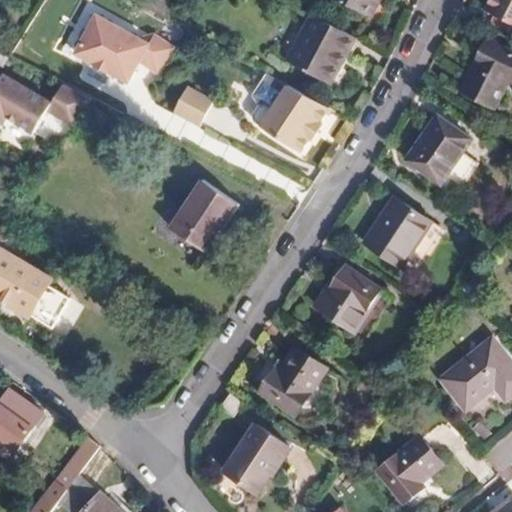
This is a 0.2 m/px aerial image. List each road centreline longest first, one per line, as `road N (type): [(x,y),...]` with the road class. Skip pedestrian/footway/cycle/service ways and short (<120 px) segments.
road 1 (residential): [(444,0),(344,179),(148,454)]
road 2 (residential): [(148,454),(0,345)]
